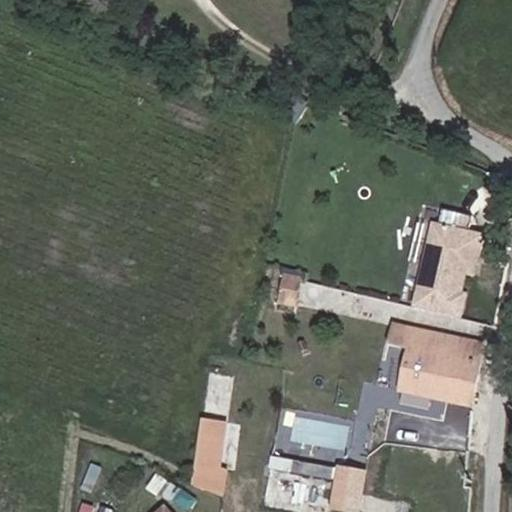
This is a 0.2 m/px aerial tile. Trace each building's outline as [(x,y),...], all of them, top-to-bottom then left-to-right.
[(299,304),(306,276),(289,272),(282,301),(299,304)] [(403,339),(410,340),(425,274),(419,272),(403,339)] [(410,340),(420,343),(436,276),(425,274),(410,340)] [(420,343),(448,350),(465,283),(436,276),(420,343)] [(395,421),(401,422),(415,365),(408,364),(395,421)] [(401,422),(466,437),(477,379),(415,365),(401,422)] [(205,417),(198,488),(228,491),(234,419),(205,417)] [(366,511),(370,467),(340,464),(336,509),(366,511)] [(328,498),(260,482),(257,494),(325,510),(328,498)]
